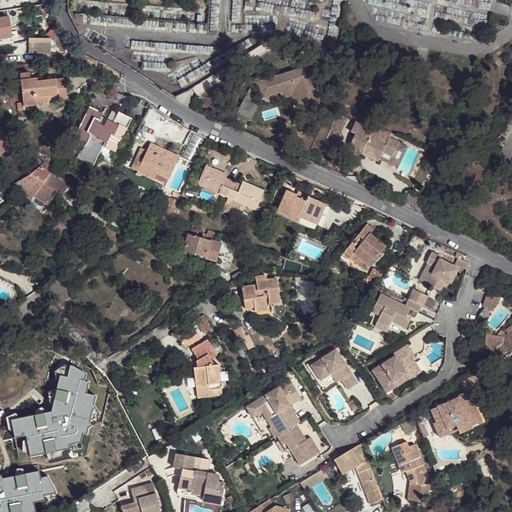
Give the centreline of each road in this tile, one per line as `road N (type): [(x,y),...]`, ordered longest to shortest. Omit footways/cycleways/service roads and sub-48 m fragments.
road 1 (unclassified): [(476,250),(199,121),(76,36),(60,0)]
road 2 (residential): [(294,475),(437,381),(476,250)]
